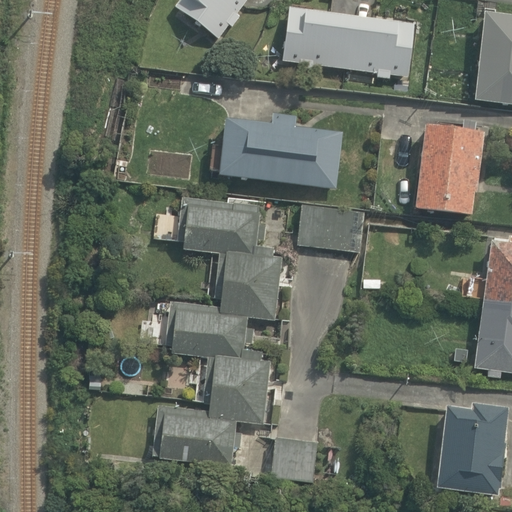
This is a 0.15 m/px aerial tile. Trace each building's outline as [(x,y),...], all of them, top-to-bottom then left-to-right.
[(183,0),(177,10),(220,41),(249,0),(183,0)] [(388,83),(389,77),(406,79),(413,24),(287,9),(281,64),(375,76),(375,82),(388,83)] [(511,100),(511,12),(482,11),(476,98),(511,100)] [(219,149),(211,148),(209,170),(332,184),(338,129),(223,116),(219,149)] [(479,126),(418,120),(410,207),(471,212),(479,126)] [(223,255),(249,249),(254,209),(182,201),(177,249),(223,255)] [(358,209),(300,202),(295,246),(353,252),(358,209)] [(511,236),(490,235),(489,247),(485,300),(475,299),(470,366),(486,367),(485,377),(501,378),(501,371),(511,371),(511,236)] [(231,313),(245,315),(245,314),(270,317),(278,253),(249,250),(249,249),(223,255),(216,308),(231,310),(231,313)] [(207,356),(240,353),(245,315),(231,313),(231,310),(216,308),(169,303),(164,351),(207,356)] [(201,406),(233,425),(256,427),(265,356),(240,353),(207,356),(201,406)] [(233,425),(201,406),(160,401),(153,461),(196,466),(197,455),(229,459),(233,425)] [(468,413),(444,410),(436,485),(500,492),(510,407),(469,402),(468,413)] [(314,438),(274,435),(271,479),(310,482),(314,438)]
